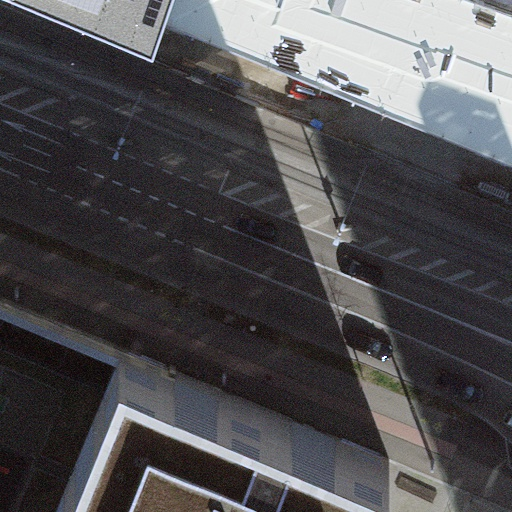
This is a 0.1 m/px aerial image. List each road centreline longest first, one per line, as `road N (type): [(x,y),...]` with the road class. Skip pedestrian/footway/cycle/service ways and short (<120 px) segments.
road 1 (tertiary): [(183,221),(238,289),(511,407)]
road 2 (tertiary): [(511,361),(276,264),(241,231)]
road 3 (primary): [(511,322),(289,233),(241,231)]
road 4 (primary): [(183,221),(0,149)]
